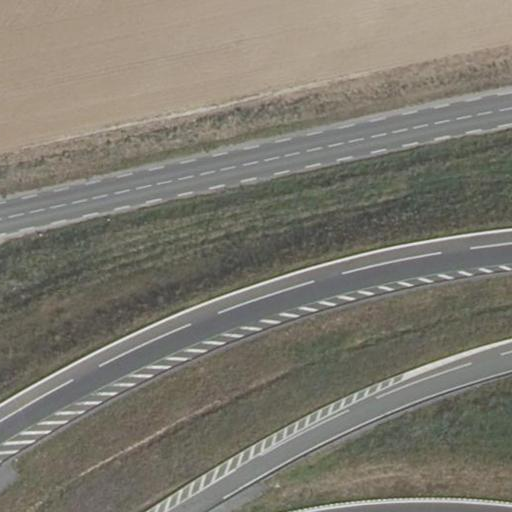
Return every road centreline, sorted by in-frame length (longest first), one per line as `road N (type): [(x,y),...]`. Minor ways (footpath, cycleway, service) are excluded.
road 1 (trunk): [(511,249),(310,296),(141,361),(0,442)]
road 2 (tertiary): [(511,106),(0,214)]
